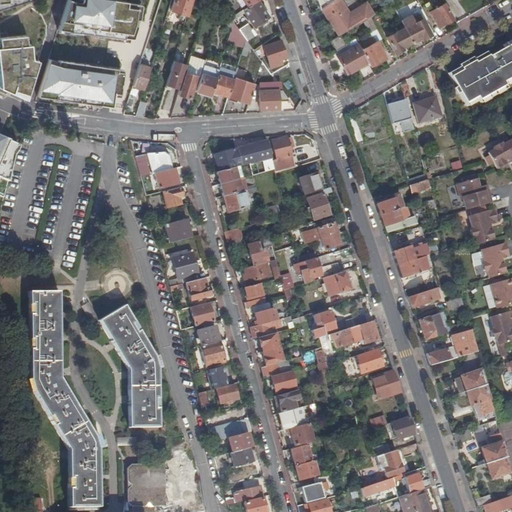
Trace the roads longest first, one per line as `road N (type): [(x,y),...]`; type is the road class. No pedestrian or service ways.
road 1 (primary): [(457,511),(324,115)]
road 2 (residential): [(113,126),(110,187),(147,271),(210,511)]
road 3 (residential): [(186,131),(287,511)]
road 4 (residential): [(511,7),(324,115)]
road 5 (residential): [(186,131),(324,115)]
road 6 (primary): [(324,115),(286,0)]
